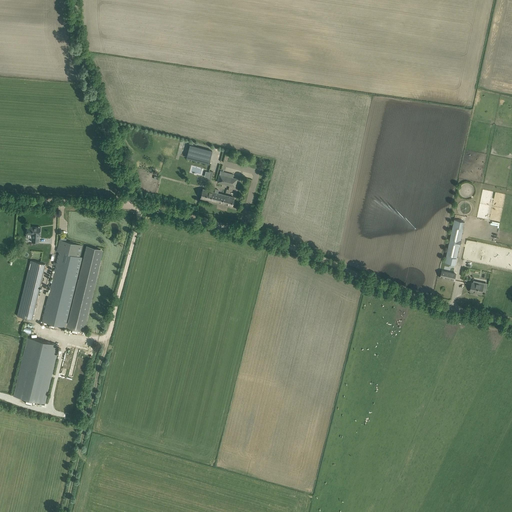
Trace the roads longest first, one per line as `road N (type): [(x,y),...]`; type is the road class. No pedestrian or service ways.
road 1 (tertiary): [(132,206),(279,242),(408,295),(511,324)]
road 2 (unclassified): [(132,206),(79,35),(77,0)]
road 3 (tertiary): [(0,199),(132,206)]
